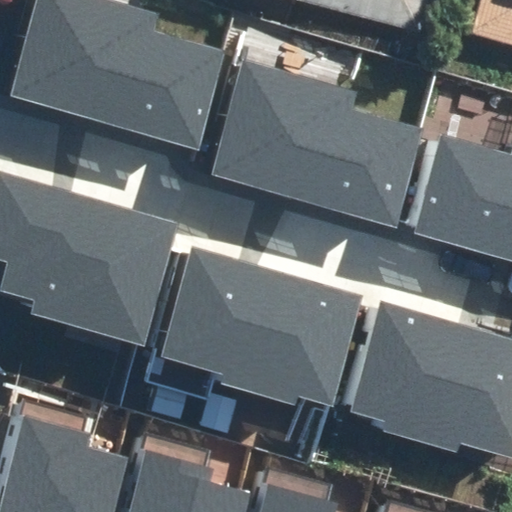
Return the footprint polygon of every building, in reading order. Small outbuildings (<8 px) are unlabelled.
[(106,0),(29,0),(7,78),(177,128),(198,55),(137,38),(144,11),(106,0)] [(417,0),(287,0),(409,33),(417,0)] [(511,0),(468,0),(459,31),(511,45),(511,0)] [(200,157),(390,209),(417,114),(338,93),(342,77),(231,46),(200,157)] [(425,125),(398,220),(511,251),(511,132),(508,131),(504,147),(425,125)] [(0,167),(0,287),(126,322),(157,211),(0,167)] [(179,239),(148,342),(212,361),(207,374),(282,397),(288,380),(320,390),(351,291),(179,239)] [(448,432),(511,451),(511,338),(373,296),(342,395),(375,405),(369,422),(444,445),(448,432)] [(18,410),(0,473),(0,511),(111,511),(127,458),(91,448),(96,432),(18,410)] [(148,442),(128,511),(251,511),(257,490),(222,480),(226,464),(148,442)] [(267,476),(257,511),(341,511),(345,498),(267,476)]
